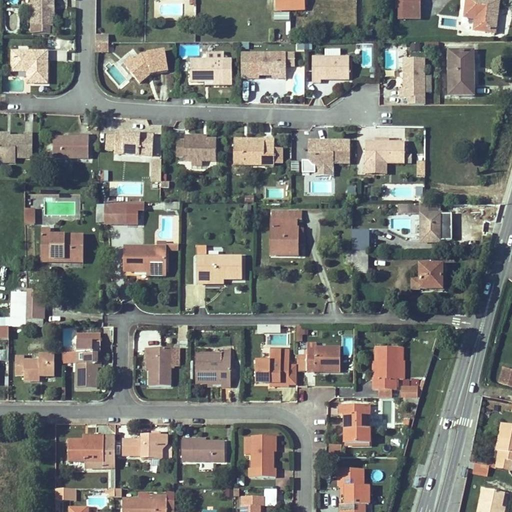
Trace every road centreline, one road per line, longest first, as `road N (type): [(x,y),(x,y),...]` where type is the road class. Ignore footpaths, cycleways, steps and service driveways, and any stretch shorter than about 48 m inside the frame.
road 1 (residential): [(130,422),(135,321),(484,322)]
road 2 (residential): [(87,108),(368,116)]
road 3 (residential): [(315,511),(317,457),(283,422),(130,422)]
road 4 (primary): [(484,322),(430,511)]
road 5 (residential): [(130,422),(0,422)]
